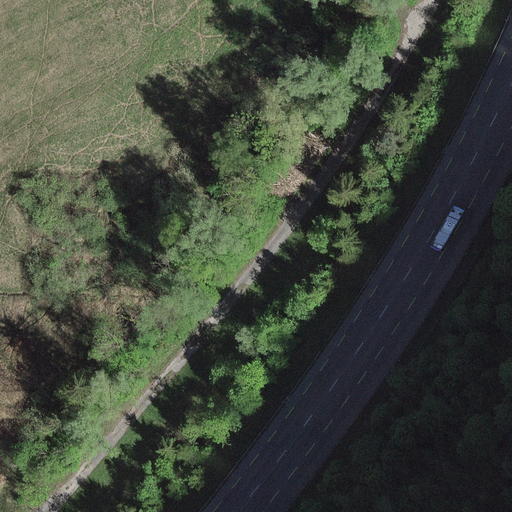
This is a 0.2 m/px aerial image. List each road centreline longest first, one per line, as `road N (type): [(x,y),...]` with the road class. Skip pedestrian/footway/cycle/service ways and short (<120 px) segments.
road 1 (track): [(42,511),(167,376),(371,95),(427,0)]
road 2 (primary): [(511,109),(362,372),(265,511)]
